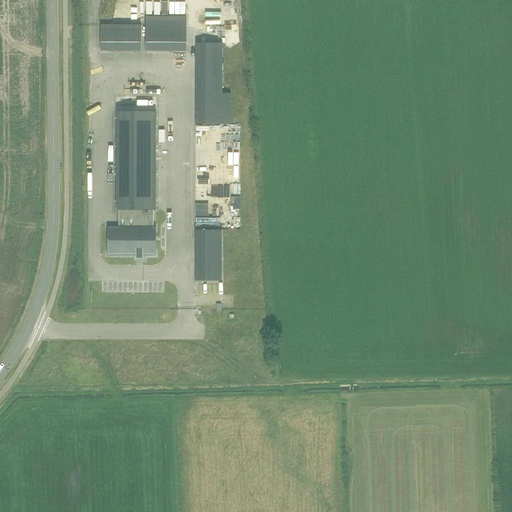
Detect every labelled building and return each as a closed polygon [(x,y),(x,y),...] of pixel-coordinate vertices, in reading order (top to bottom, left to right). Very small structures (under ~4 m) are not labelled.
[(145,51),(186,52),(186,17),(145,17),(145,51)] [(100,25),(100,51),(141,52),(141,25),(100,25)] [(222,43),(195,43),(196,124),(230,124),(230,93),(223,93),(222,43)] [(153,256),(153,240),(153,210),(156,210),(156,112),(116,111),(116,210),(119,210),(118,226),(109,226),(109,256),(153,256)] [(225,179),(203,179),(203,192),(221,193),(220,199),(225,200),(225,179)] [(221,229),(195,229),(195,281),(221,281),(221,229)]
